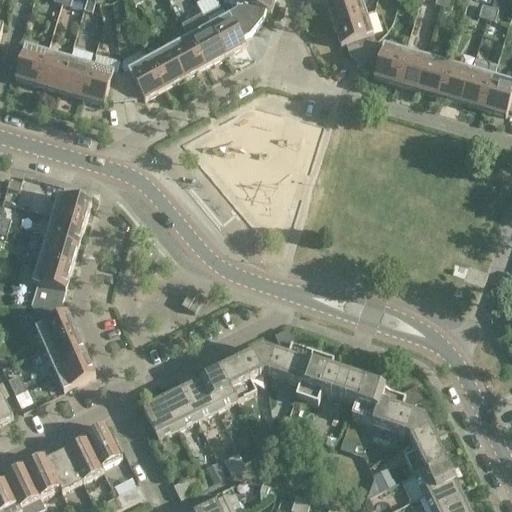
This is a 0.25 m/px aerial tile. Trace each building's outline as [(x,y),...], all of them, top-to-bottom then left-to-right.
[(64,0),(62,7),(70,10),(72,0),(64,0)] [(143,4),(140,0),(130,0),(135,9),(143,4)] [(266,15),(271,17),(276,0),(240,0),(236,15),(257,32),(264,23),(266,15)] [(360,0),(340,0),(326,5),(333,27),(366,16),(360,0)] [(436,0),(435,7),(443,10),(445,0),(436,0)] [(451,12),(455,0),(454,0),(445,0),(443,10),(451,12)] [(84,14),(92,16),(96,4),(87,1),(84,14)] [(226,7),(204,20),(209,29),(226,60),(246,49),(243,44),(250,40),(257,32),(236,15),(226,7)] [(490,11),(482,8),(479,20),(487,23),(490,11)] [(487,23),(495,25),(499,13),(490,11),(487,23)] [(346,48),(349,58),(357,65),(376,46),(366,16),(333,27),(341,49),(346,48)] [(226,60),(209,29),(189,41),(205,71),(226,60)] [(205,71),(189,41),(168,52),(185,82),(205,71)] [(375,76),(374,81),(396,87),(405,54),(376,46),(357,65),(365,73),(375,76)] [(25,49),(15,83),(37,89),(47,56),(25,49)] [(168,52),(148,63),(165,93),(185,82),(168,52)] [(418,94),(428,61),(405,54),(396,87),(418,94)] [(69,62),(47,56),(37,89),(60,95),(69,62)] [(440,100),(450,67),(428,61),(418,94),(440,100)] [(82,102),(92,69),(69,62),(60,95),(82,102)] [(142,99),(144,104),(165,93),(148,63),(121,77),(124,104),(135,103),(142,99)] [(462,107),(472,74),(450,67),(440,100),(462,107)] [(106,103),(113,106),(124,104),(121,77),(92,69),(82,102),(104,108),(106,103)] [(484,113),(494,80),(472,74),(462,107),(484,113)] [(508,115),(511,115),(511,85),(494,80),(484,113),(506,120),(508,115)] [(10,183),(7,192),(19,195),(22,187),(10,183)] [(85,229),(91,207),(58,197),(52,220),(85,229)] [(0,228),(7,231),(9,223),(0,220),(0,228)] [(52,220),(45,242),(78,251),(85,229),(52,220)] [(78,251),(45,242),(39,264),(72,274),(78,251)] [(39,264),(32,286),(37,288),(31,309),(62,307),(72,274),(39,264)] [(182,309),(195,316),(201,305),(188,297),(182,309)] [(45,352),(76,338),(62,307),(31,309),(40,329),(35,331),(45,352)] [(221,373),(227,385),(237,405),(257,396),(251,384),(265,377),(300,389),(296,401),(318,409),(322,396),(356,408),(351,420),(409,440),(416,454),(404,460),(413,479),(434,469),(446,463),(425,421),(401,413),(403,407),(411,410),(424,404),(417,389),(399,398),(329,374),(334,362),(297,349),(289,332),(274,339),(280,351),(289,354),(287,360),(263,352),(221,373)] [(86,360),(76,338),(45,352),(54,374),(86,360)] [(54,374),(64,395),(95,381),(86,360),(54,374)] [(237,405),(227,385),(221,373),(201,382),(217,415),(237,405)] [(23,386),(19,379),(8,384),(12,392),(23,386)] [(201,382),(182,392),(198,425),(217,415),(201,382)] [(12,392),(16,399),(27,394),(23,386),(12,392)] [(182,392),(162,402),(178,434),(198,425),(182,392)] [(0,427),(13,421),(0,394),(0,427)] [(162,402),(142,411),(158,444),(178,434),(162,402)] [(123,462),(106,429),(85,440),(101,472),(102,472),(123,462)] [(347,430),(344,439),(353,442),(356,433),(347,430)] [(258,433),(252,436),(256,446),(263,443),(258,433)] [(83,487),(104,476),(102,472),(101,472),(85,440),(79,443),(81,447),(67,454),(83,487)] [(59,493),(61,497),(83,487),(67,454),(53,461),(51,457),(45,460),(60,492),(59,493)] [(229,462),(236,476),(243,473),(236,459),(229,462)] [(60,492),(45,460),(24,470),(40,503),(59,493),(60,492)] [(229,480),(236,476),(229,462),(222,466),(229,480)] [(446,463),(434,469),(413,479),(423,499),(456,483),(446,463)] [(24,470),(4,480),(19,511),(44,511),(40,503),(24,470)] [(408,473),(398,476),(404,493),(414,490),(408,473)] [(374,482),(367,501),(395,488),(388,475),(374,482)] [(188,482),(181,486),(188,500),(195,497),(207,491),(200,476),(188,482)] [(0,511),(19,511),(4,480),(0,481),(0,511)] [(456,483),(423,499),(429,511),(446,511),(465,503),(456,483)] [(181,504),(188,500),(181,486),(174,489),(181,504)] [(258,495),(273,500),(275,492),(260,487),(258,495)] [(120,511),(121,511),(144,501),(139,490),(115,501),(120,511)] [(232,511),(226,499),(199,511),(232,511)] [(296,499),(291,511),(299,511),(303,502),(296,499)] [(120,511),(115,501),(108,505),(111,511),(120,511)] [(308,511),(311,504),(303,502),(299,511),(308,511)] [(470,511),(465,503),(446,511),(470,511)]
